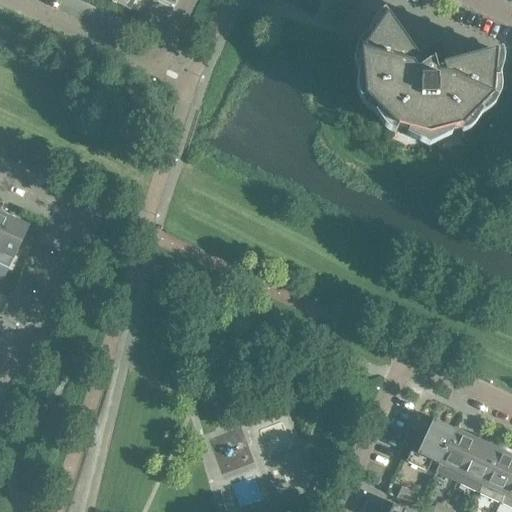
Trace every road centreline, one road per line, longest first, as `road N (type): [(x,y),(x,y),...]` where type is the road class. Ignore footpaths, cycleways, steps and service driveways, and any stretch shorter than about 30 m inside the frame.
road 1 (residential): [(0,390),(86,204),(0,166)]
road 2 (residential): [(342,511),(409,360),(511,410)]
road 3 (residential): [(11,0),(153,63),(184,0)]
